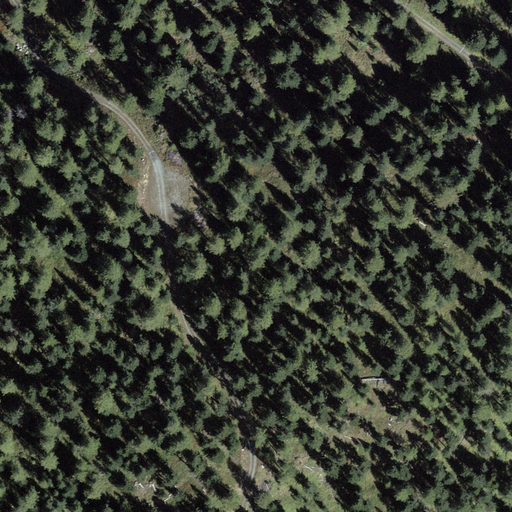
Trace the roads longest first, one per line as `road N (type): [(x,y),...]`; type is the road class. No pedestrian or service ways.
road 1 (track): [(16,0),(47,68),(124,117),(155,161),(188,324),(220,369),(250,440),(252,464),(237,511)]
road 2 (track): [(511,89),(391,0)]
